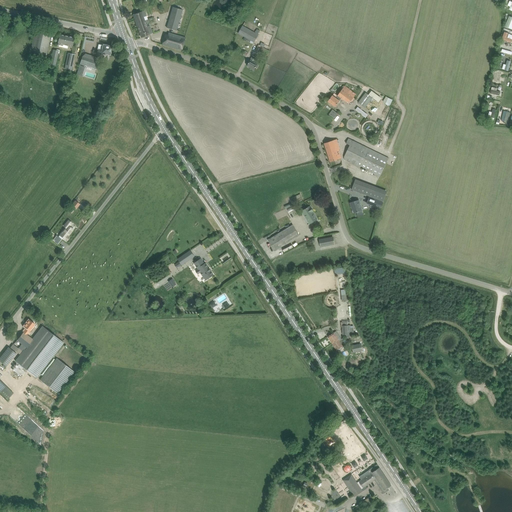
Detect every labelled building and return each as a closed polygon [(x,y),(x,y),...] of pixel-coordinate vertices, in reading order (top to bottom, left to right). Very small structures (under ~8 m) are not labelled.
[(176,30),(178,25),(182,10),(173,7),(167,28),(176,30)] [(141,37),(150,34),(149,34),(152,33),(150,26),(147,27),(145,20),(148,19),(145,11),(133,15),(141,37)] [(259,34),(243,25),(238,33),(248,38),(247,40),(253,44),(254,42),(259,34)] [(35,29),(34,34),(30,51),(47,55),(51,32),(35,29)] [(182,50),(185,38),(168,33),(168,35),(165,34),(162,44),(182,50)] [(65,44),(67,36),(59,34),(57,46),(59,46),(59,45),(63,45),(63,44),(65,44)] [(74,37),(67,36),(65,44),(68,45),(68,47),(72,48),(74,37)] [(101,53),(110,55),(110,54),(111,54),(111,52),(112,46),(111,46),(111,45),(109,45),(109,46),(103,44),(103,46),(99,45),(97,54),(101,54),(101,53)] [(270,51),(259,44),(256,49),(268,56),(270,51)] [(53,49),(50,65),(55,66),(59,51),(53,49)] [(68,53),(65,68),(72,70),(75,54),(68,53)] [(82,56),(80,63),(85,65),(96,69),(99,59),(95,57),(84,54),(82,56)] [(257,64),(259,65),(262,59),(258,57),(257,59),(256,58),(255,59),(252,57),(247,65),(251,68),(251,69),(254,70),(257,64)] [(335,107),(338,103),(341,98),(349,104),(356,94),(345,85),(336,98),(332,95),(328,101),(335,107)] [(498,90),(492,89),(493,86),(488,86),(487,94),(497,95),(498,90)] [(366,92),(358,103),(365,108),(371,99),(373,98),(378,102),(380,99),(381,98),(381,97),(371,90),(368,94),(366,92)] [(378,123),(381,124),(389,106),(386,104),(378,123)] [(368,114),(358,107),(356,110),(365,117),(368,114)] [(336,116),(338,113),(333,109),(329,114),(334,118),(336,116)] [(330,162),(341,158),(339,148),(340,147),(337,139),(324,143),(330,162)] [(344,159),(349,161),(380,177),(389,158),(353,141),(348,139),(346,143),(350,145),(344,157),(344,159)] [(351,189),(365,195),(384,201),(387,193),(355,181),(351,189)] [(383,202),(369,197),(366,204),(381,209),(382,206),(383,202)] [(75,200),(71,205),(76,209),(80,204),(75,200)] [(354,213),(362,210),(359,200),(350,203),(351,207),(352,206),(354,213)] [(310,223),(313,222),(317,219),(312,211),(312,210),(310,206),(308,208),(307,207),(302,210),(310,223)] [(71,223),(68,220),(64,226),(66,228),(59,237),(57,235),(53,240),(58,244),(63,237),(67,240),(69,237),(68,236),(73,229),(68,226),(70,222),(71,223)] [(275,251),(279,248),(300,235),(293,224),(268,240),(275,251)] [(335,244),(334,239),(333,238),(332,237),(331,237),(319,239),(321,247),(335,244)] [(177,267),(182,264),(182,265),(194,256),(190,251),(178,259),(180,261),(175,264),(177,267)] [(206,280),(208,278),(209,278),(211,277),(211,276),(213,275),(210,271),(211,270),(209,268),(205,263),(204,264),(201,259),(194,263),(206,280)] [(173,279),(168,281),(172,287),(176,284),(173,279)] [(215,303),(225,299),(223,294),(213,298),(215,303)] [(23,332),(17,340),(27,347),(33,339),(27,335),(30,331),(35,324),(29,320),(24,326),(26,328),(23,332)] [(351,325),(348,325),(347,322),(342,322),(343,335),(351,334),(351,332),(352,332),(352,327),(351,327),(351,325)] [(27,347),(16,362),(36,377),(63,342),(43,326),(33,339),(27,347)] [(332,334),(328,337),(332,343),(338,340),(340,338),(335,332),(332,334)] [(338,340),(332,343),(337,350),(341,347),(345,345),(341,339),(340,339),(340,338),(338,340)] [(361,343),(352,345),(353,353),(363,351),(361,343)] [(0,357),(0,361),(6,366),(16,353),(8,347),(0,357)] [(74,372),(57,358),(40,379),(57,393),(74,372)] [(16,366),(11,370),(19,377),(23,372),(16,366)] [(0,399),(3,402),(12,393),(0,381),(0,399)] [(469,409),(464,411),(466,418),(467,418),(468,419),(468,418),(469,420),(467,420),(467,421),(471,419),(473,426),(480,423),(475,409),(470,411),(469,409)] [(342,473),(349,469),(346,464),(339,467),(342,473)] [(352,474),(343,480),(354,497),(363,491),(367,488),(366,486),(374,480),(383,493),(389,489),(388,487),(391,485),(377,464),(373,467),(370,469),(372,473),(359,481),(357,482),(352,474)] [(285,504),(290,506),(294,496),(289,494),(285,504)] [(372,496),(353,508),(354,511),(358,511),(374,501),(372,498),(373,497),(372,496)] [(370,511),(377,507),(381,504),(378,499),(375,501),(376,502),(366,509),(362,511),(370,511)]
